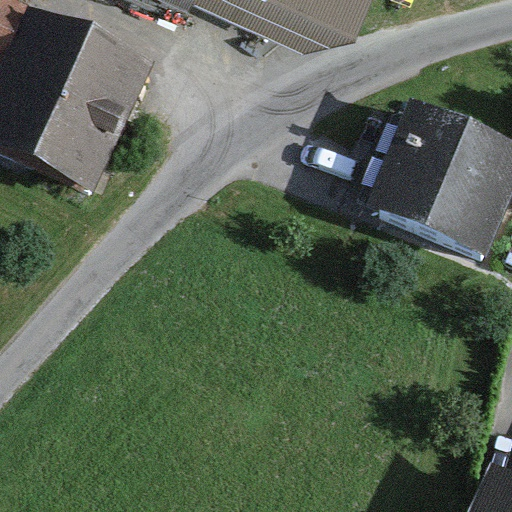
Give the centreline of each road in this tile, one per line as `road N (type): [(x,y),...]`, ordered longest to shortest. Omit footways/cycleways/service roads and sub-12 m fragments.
road 1 (tertiary): [(0,380),(148,219),(283,110),(414,52),(511,23)]
road 2 (track): [(283,110),(90,0)]
